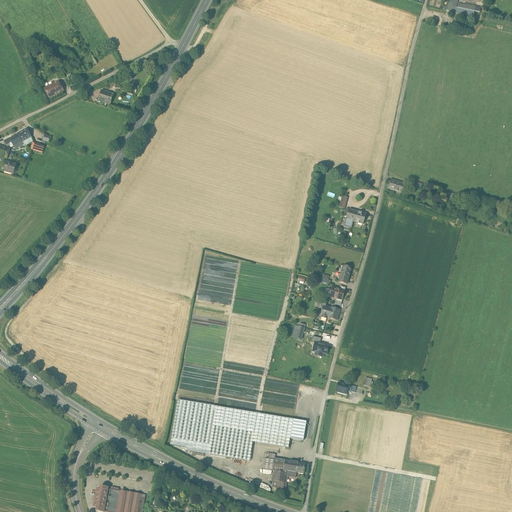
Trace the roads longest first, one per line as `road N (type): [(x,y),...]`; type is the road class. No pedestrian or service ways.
road 1 (residential): [(426,0),(331,365),(305,511)]
road 2 (primary): [(0,308),(94,193),(182,47)]
road 3 (secondary): [(95,423),(286,511)]
road 4 (unclassified): [(171,41),(0,131)]
road 5 (track): [(78,214),(82,230),(7,325),(9,341),(29,361)]
